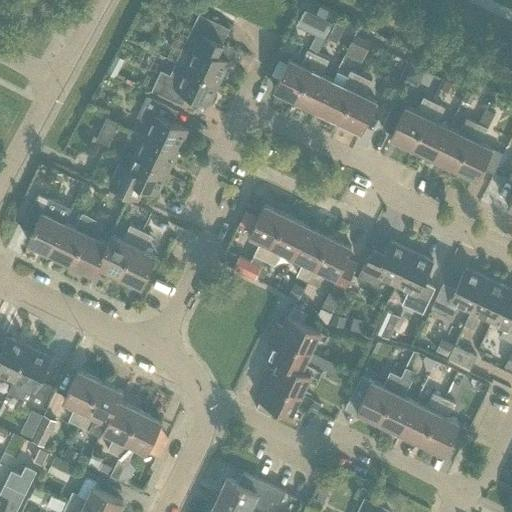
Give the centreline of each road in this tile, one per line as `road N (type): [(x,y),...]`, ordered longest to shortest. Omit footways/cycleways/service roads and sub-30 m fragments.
road 1 (residential): [(511,255),(388,195),(383,175),(240,105)]
road 2 (residential): [(457,489),(354,440),(346,458),(231,406),(203,405)]
road 3 (residential): [(156,348),(217,221),(192,209),(240,105)]
road 4 (residential): [(156,348),(0,274)]
